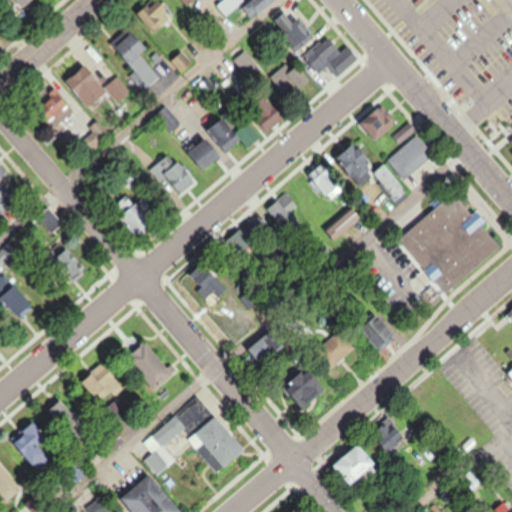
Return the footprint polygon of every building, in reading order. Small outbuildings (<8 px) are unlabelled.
[(12,0),(24,12),(37,0),(12,0)] [(250,0),(259,13),(277,0),(250,0)] [(155,13),(147,4),(134,15),(152,34),(174,15),(164,4),(155,13)] [(297,28),(286,11),(272,20),(293,52),(313,38),(303,23),(297,28)] [(142,55),(148,50),(131,27),(112,42),(146,86),(158,76),(142,55)] [(348,44),(339,50),(329,37),(302,56),(315,74),(327,65),(335,76),(358,59),(348,44)] [(310,80),(298,65),(289,73),(301,88),(310,80)] [(119,102),(132,90),(118,75),(106,86),(96,74),(90,79),(82,70),(69,81),(93,107),(109,92),(119,102)] [(55,126),(74,112),(58,90),(39,103),(55,126)] [(284,116),(266,96),(252,110),(270,129),(284,116)] [(155,112),(168,131),(179,124),(165,104),(155,112)] [(359,121),(374,141),(395,126),(379,105),(359,121)] [(225,154),(255,137),(248,126),(234,133),(225,117),(210,126),(225,154)] [(403,179),(432,153),(415,135),(386,160),(403,179)] [(223,156),(208,137),(188,153),(203,172),(223,156)] [(338,155),(358,184),(373,173),(393,201),(404,193),(382,164),(375,169),(355,142),(338,155)] [(0,182),(11,171),(0,159),(0,182)] [(339,190),(323,160),(306,170),(322,199),(339,190)] [(0,210),(3,214),(19,201),(5,186),(0,190),(0,210)] [(397,237),(442,295),(501,249),(482,224),(471,233),(461,220),(470,212),(455,193),(397,237)] [(157,224),(134,195),(117,209),(140,237),(157,224)] [(265,208),(285,232),(297,223),(276,199),(265,208)] [(66,223),(51,206),(38,217),(53,234),(66,223)] [(0,258),(11,270),(24,257),(10,244),(0,253),(0,258)] [(71,284),(88,270),(71,249),(54,263),(71,284)] [(228,293),(212,263),(193,273),(208,303),(228,293)] [(22,319),(37,306),(19,285),(4,299),(22,319)] [(249,348),(263,367),(287,348),(272,330),(249,348)] [(328,370),(359,350),(346,330),(315,350),(328,370)] [(154,390),(174,374),(147,338),(135,347),(135,346),(126,353),(154,390)] [(123,387),(107,363),(83,380),(100,404),(123,387)] [(309,408),(328,384),(305,366),(286,389),(309,408)] [(49,412),(74,445),(90,433),(65,400),(49,412)] [(166,446),(189,427),(178,414),(144,442),(153,453),(146,459),(159,474),(177,459),(166,446)] [(190,439),(220,474),(248,450),(218,415),(190,439)] [(47,457),(41,446),(50,440),(37,421),(13,437),(32,467),(47,457)] [(334,466),(356,491),(383,467),(360,442),(334,466)] [(22,490),(0,460),(0,492),(6,501),(22,490)] [(185,511),(152,473),(123,498),(135,511),(185,511)]
